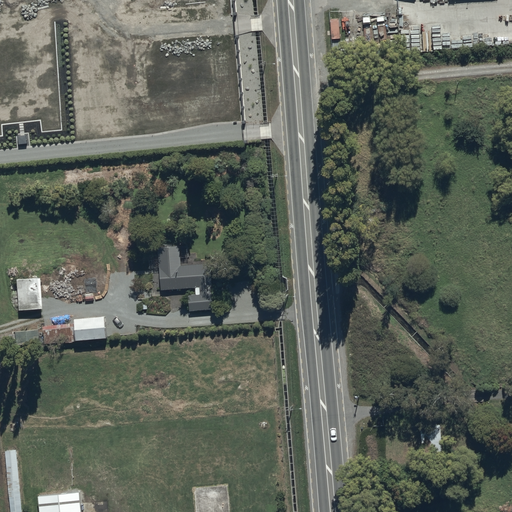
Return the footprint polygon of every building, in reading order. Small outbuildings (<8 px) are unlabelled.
[(139,0),(141,17),(197,13),(196,0),(139,0)] [(108,13),(57,16),(59,47),(110,44),(112,44),(112,47),(169,42),(168,27),(109,32),(108,13)] [(179,244),(157,245),(160,288),(195,286),(196,294),(188,294),(189,310),(212,308),(210,262),(181,264),(179,244)] [(18,297),(19,308),(43,307),(42,296),(18,297)] [(105,315),(74,317),(74,323),(43,325),(44,340),(106,336),(105,315)] [(38,329),(15,330),(16,343),(39,341),(38,329)] [(440,424),(420,424),(421,446),(441,445),(440,424)] [(5,451),(10,511),(22,511),(17,450),(5,451)] [(81,511),(79,490),(38,494),(39,511),(81,511)]
